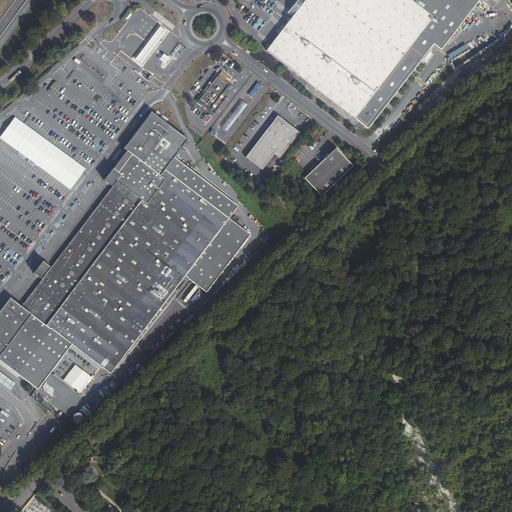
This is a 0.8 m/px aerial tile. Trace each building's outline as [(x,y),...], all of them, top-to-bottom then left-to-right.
[(293,15),(267,49),(369,128),(435,43),(441,49),(464,20),(457,14),(461,8),(451,0),(297,0),(288,12),(293,15)] [(479,0),(451,0),(461,8),(457,14),(464,20),(479,0)] [(151,38),(149,41),(146,45),(143,49),(140,53),(137,56),(135,59),(142,64),(144,62),(147,58),(150,54),(153,51),(156,46),(159,43),(161,40),(163,38),(165,35),(167,32),(160,26),(160,27),(158,30),(156,32),(154,35),(151,38)] [(163,53),(159,59),(161,61),(166,64),(170,58),(166,55),(163,53)] [(212,104),(213,105),(227,86),(217,78),(215,76),(212,81),(200,95),(201,96),(198,100),(209,108),(212,104)] [(258,83),(248,95),(253,99),(262,86),(258,83)] [(248,105),(242,101),(222,127),(227,131),(248,105)] [(11,298),(0,312),(0,360),(38,389),(72,344),(111,373),(185,275),(206,291),(250,234),(229,218),(239,205),(175,156),(188,140),(152,112),(124,148),(127,150),(104,180),(113,186),(52,267),(43,260),(34,272),(43,279),(22,306),(11,298)] [(202,118),(207,122),(212,115),(210,113),(209,115),(207,113),(202,118)] [(263,171),(275,155),(281,159),(300,133),(278,116),(247,158),(263,171)] [(355,163),(335,148),(309,183),(328,198),(355,163)] [(81,393),(92,377),(74,365),(63,381),(81,393)]
